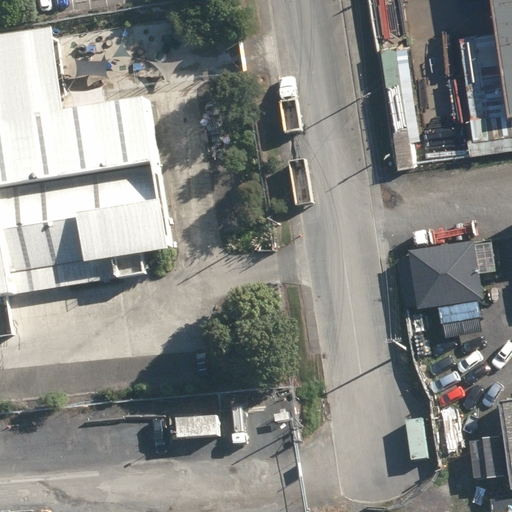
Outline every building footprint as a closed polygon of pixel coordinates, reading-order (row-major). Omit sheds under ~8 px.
[(0,0),(0,23),(14,22),(10,0),(0,0)] [(511,108),(511,0),(490,0),(507,109),(511,108)] [(0,302),(159,276),(157,259),(188,255),(163,101),(82,115),(68,31),(0,42),(0,302)] [(78,45),(92,47),(93,37),(79,35),(78,45)] [(474,240),(408,250),(417,310),(482,300),(474,240)] [(469,359),(444,361),(450,422),(475,420),(469,359)] [(476,442),(475,435),(444,439),(451,493),(511,485),(506,439),(476,442)]
